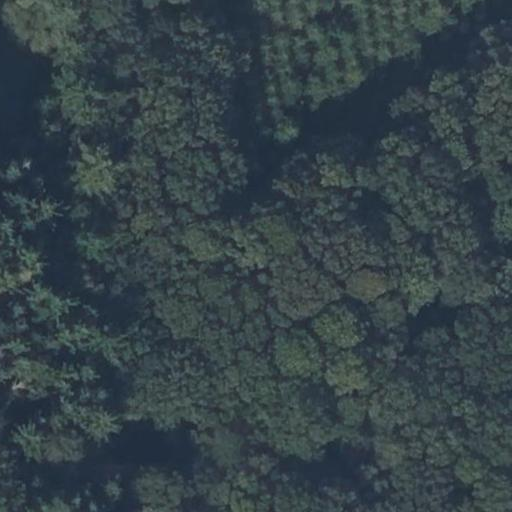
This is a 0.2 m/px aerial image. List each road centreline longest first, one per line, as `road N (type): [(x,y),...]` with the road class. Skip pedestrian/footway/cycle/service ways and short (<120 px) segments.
road 1 (track): [(91,0),(101,457)]
road 2 (track): [(511,455),(101,457)]
